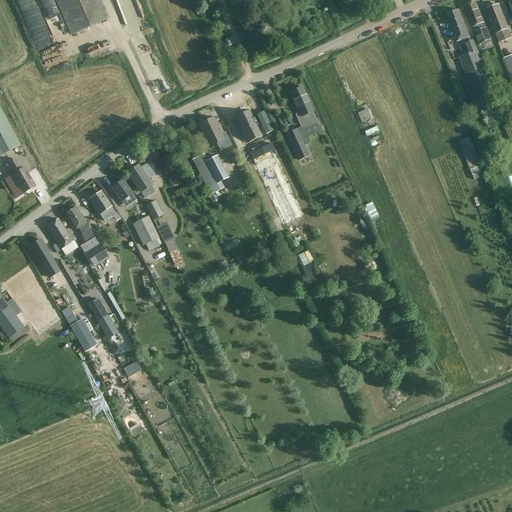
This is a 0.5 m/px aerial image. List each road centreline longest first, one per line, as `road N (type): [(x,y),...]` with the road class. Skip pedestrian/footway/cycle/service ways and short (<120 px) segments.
road 1 (unclassified): [(0,244),(129,146),(250,81)]
road 2 (residential): [(250,81),(428,0)]
